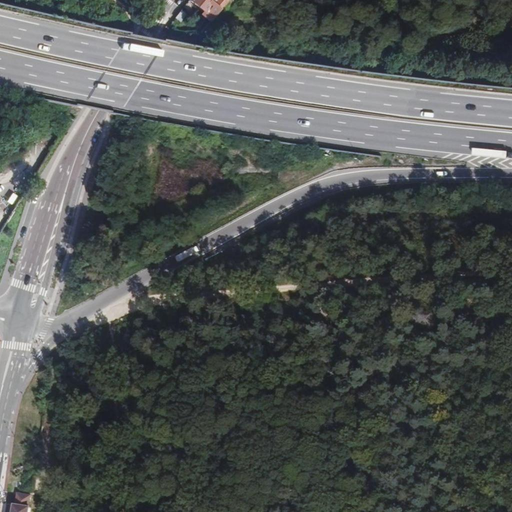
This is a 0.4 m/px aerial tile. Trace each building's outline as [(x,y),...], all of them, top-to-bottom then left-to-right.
[(218,9),(206,0),(188,0),(202,11),(200,14),(208,21),(218,9)] [(206,0),(218,9),(225,0),(206,0)] [(179,6),(171,16),(177,20),(184,10),(179,6)] [(35,428),(37,417),(28,416),(27,427),(35,428)] [(19,495),(17,505),(30,507),(31,496),(19,495)]
